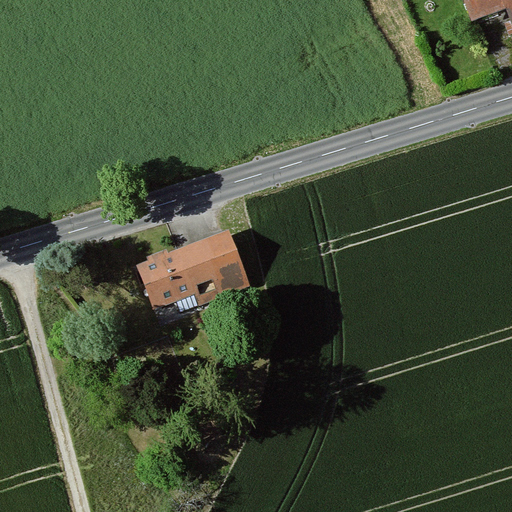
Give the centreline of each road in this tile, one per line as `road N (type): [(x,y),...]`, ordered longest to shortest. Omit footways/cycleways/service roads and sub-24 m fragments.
road 1 (secondary): [(511,97),(0,256)]
road 2 (track): [(7,253),(78,511)]
